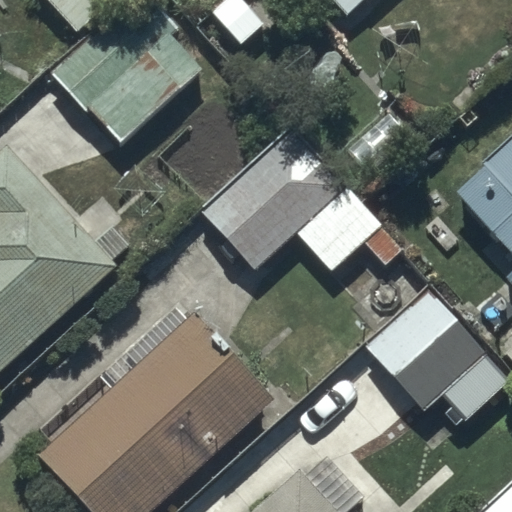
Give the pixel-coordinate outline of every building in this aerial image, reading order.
[(117,134),(199,62),(168,27),(176,20),(158,0),(125,0),(50,66),(85,106),(89,103),(117,134)] [(103,0),(52,0),(78,25),(103,0)] [(331,0),(348,17),(366,0),(331,0)] [(403,245),(342,182),(345,178),(288,119),(200,205),(257,264),(295,227),(334,268),(362,241),(384,264),(403,245)] [(455,188),(511,248),(511,261),(501,272),(511,283),(511,128),(483,156),(485,159),(455,188)] [(0,144),(0,363),(117,262),(112,256),(129,241),(113,223),(121,216),(103,195),(78,217),(8,137),(0,144)] [(510,373),(426,282),(363,340),(424,406),(440,392),(463,416),(510,373)] [(215,319),(211,322),(197,307),(40,449),(97,511),(138,511),(273,391),(226,339),(230,335),(215,319)] [(325,450),(303,471),(297,464),(247,511),(342,511),(341,510),(363,489),(325,450)] [(511,511),(511,471),(465,511),(511,511)]
